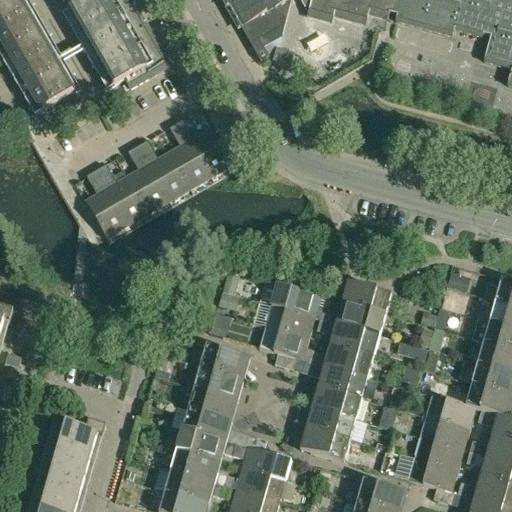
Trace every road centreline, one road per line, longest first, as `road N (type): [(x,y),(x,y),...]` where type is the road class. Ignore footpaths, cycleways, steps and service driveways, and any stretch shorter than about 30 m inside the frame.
road 1 (unclassified): [(511,221),(297,161),(275,144),(235,75)]
road 2 (residential): [(127,411),(48,390),(12,511)]
road 3 (residential): [(70,164),(235,75)]
road 4 (residential): [(127,411),(138,362),(133,346),(115,331),(33,310)]
